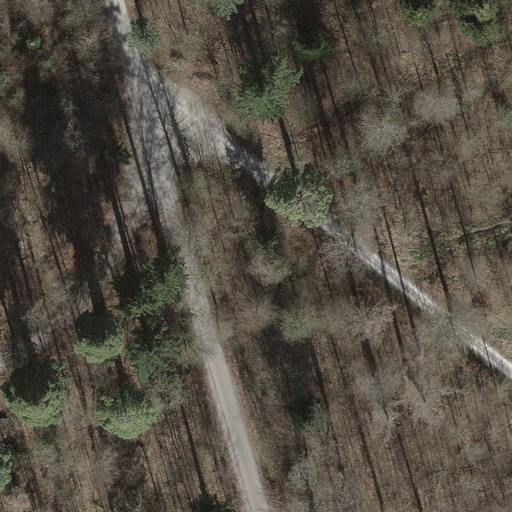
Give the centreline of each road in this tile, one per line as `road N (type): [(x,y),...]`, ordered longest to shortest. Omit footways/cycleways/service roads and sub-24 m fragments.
road 1 (unclassified): [(115,0),(261,511)]
road 2 (track): [(145,99),(268,175),(511,373)]
road 3 (track): [(0,361),(43,339),(86,297),(161,157)]
